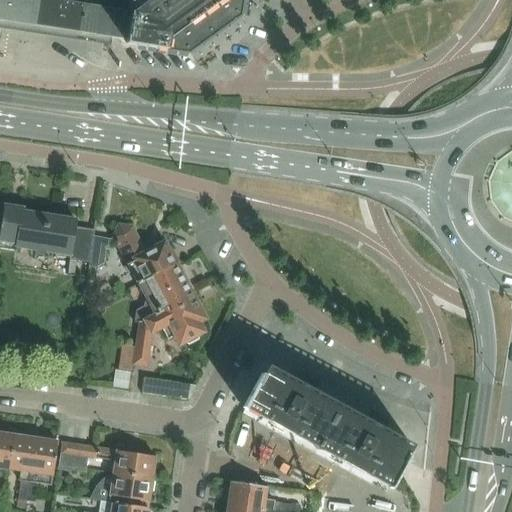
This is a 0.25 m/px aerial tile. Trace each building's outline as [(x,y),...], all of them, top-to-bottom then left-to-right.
[(188,54),(241,16),(243,0),(0,0),(0,24),(30,29),(31,23),(46,25),(45,32),(109,41),(109,40),(119,42),(120,44),(125,45),(125,44),(188,54)] [(92,237),(93,230),(73,227),(74,221),(21,213),(21,210),(2,207),(0,217),(0,249),(15,252),(16,248),(69,256),(68,261),(70,261),(67,276),(73,277),(76,262),(88,264),(89,255),(92,237)] [(88,264),(87,268),(96,269),(104,265),(106,252),(104,248),(115,243),(137,284),(138,285),(137,285),(176,265),(176,264),(178,263),(171,252),(169,252),(164,242),(144,252),(131,227),(118,225),(113,237),(109,240),(92,237),(89,255),(88,264)] [(176,265),(137,285),(137,286),(144,299),(141,307),(135,310),(133,322),(139,323),(158,313),(156,309),(190,291),(176,265)] [(156,309),(158,313),(139,323),(135,347),(133,364),(145,366),(150,334),(161,328),(166,339),(173,336),(178,345),(183,343),(188,345),(197,340),(197,334),(203,331),(199,323),(205,320),(190,291),(156,309)] [(122,345),(119,370),(132,372),(133,364),(135,347),(122,345)] [(244,410),(242,415),(385,493),(387,489),(389,490),(390,488),(398,473),(405,462),(408,456),(405,454),(410,446),(386,433),(383,431),(384,430),(385,427),(370,419),(368,423),(319,396),(312,392),(314,388),(299,379),(296,384),(268,369),(264,376),(261,375),(242,409),(244,410)] [(13,436),(0,433),(0,467),(8,468),(13,436)] [(26,502),(29,481),(36,439),(13,436),(8,468),(20,470),(18,480),(20,480),(17,500),(26,502)] [(37,483),(50,484),(56,442),(36,439),(29,481),(26,502),(34,503),(37,483)] [(58,468),(73,470),(75,456),(77,445),(61,442),(58,468)] [(75,456),(73,469),(83,471),(85,457),(114,462),(112,473),(129,476),(130,474),(152,477),(155,457),(115,451),(115,450),(94,447),(77,445),(75,456)] [(91,495),(90,499),(99,500),(114,502),(113,503),(147,508),(149,493),(152,492),(153,482),(151,480),(152,477),(130,474),(129,476),(112,473),(112,475),(110,475),(107,476),(102,480),(98,485),(95,489),(91,495)] [(229,486),(228,496),(230,497),(228,505),(275,511),(288,511),(290,505),(273,503),(273,501),(265,500),(266,488),(232,483),(232,485),(229,486)] [(17,500),(16,508),(25,510),(26,502),(17,500)] [(147,508),(113,503),(114,502),(99,500),(97,511),(148,511),(149,508),(147,508)]
